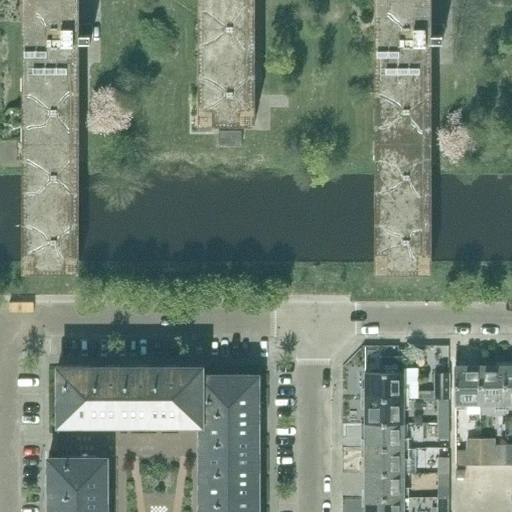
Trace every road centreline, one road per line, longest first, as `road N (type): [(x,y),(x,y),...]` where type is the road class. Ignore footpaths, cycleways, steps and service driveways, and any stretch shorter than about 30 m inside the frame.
road 1 (residential): [(321,322),(11,320),(10,511)]
road 2 (residential): [(511,321),(321,322)]
road 3 (residential): [(322,511),(321,322)]
